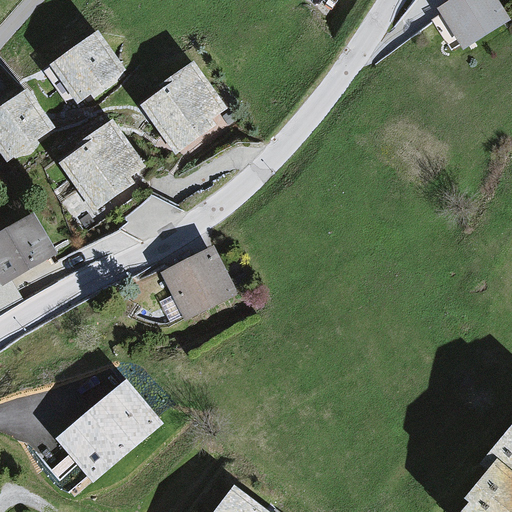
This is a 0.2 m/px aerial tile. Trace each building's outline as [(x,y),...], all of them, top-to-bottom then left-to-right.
[(492,0),(458,0),(437,13),(462,53),(508,25),(492,0)] [(98,33),(48,67),(75,106),(125,72),(98,33)] [(194,70),(139,109),(174,158),(229,119),(194,70)] [(25,92),(0,109),(0,154),(6,164),(53,132),(25,92)] [(114,127),(58,167),(92,214),(148,174),(114,127)] [(31,215),(0,232),(0,287),(1,289),(56,256),(31,215)] [(213,250),(158,276),(181,324),(236,298),(213,250)] [(54,423),(93,475),(168,418),(129,367),(54,423)] [(69,492),(91,478),(60,433),(39,447),(69,492)] [(511,511),(511,442),(462,511),(511,511)] [(255,511),(233,493),(216,511),(255,511)]
